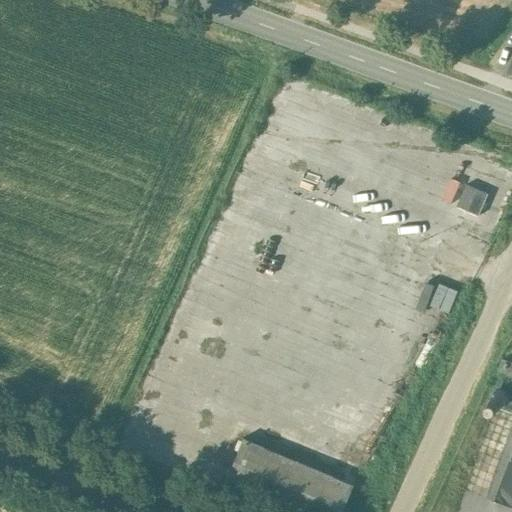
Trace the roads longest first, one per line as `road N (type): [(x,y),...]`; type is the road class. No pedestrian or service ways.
road 1 (primary): [(511,113),(197,0)]
road 2 (unclassified): [(511,281),(406,511)]
